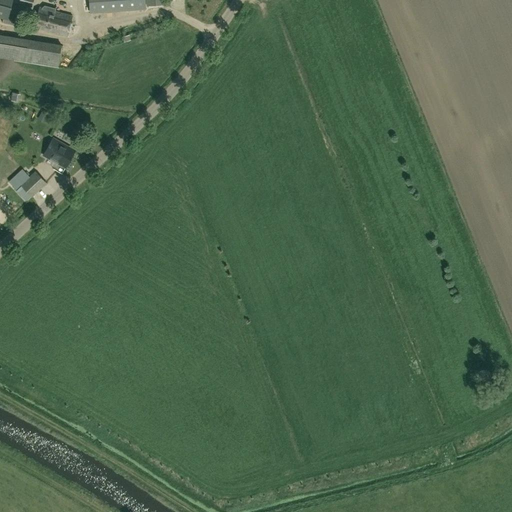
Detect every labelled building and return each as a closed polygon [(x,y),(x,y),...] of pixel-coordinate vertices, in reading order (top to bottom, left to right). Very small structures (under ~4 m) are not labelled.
[(12,0),(19,0),(19,3),(31,6),(33,0),(0,0),(0,18),(7,20),(12,0)] [(145,0),(88,0),(90,12),(146,9),(145,0)] [(67,36),(72,16),(55,12),(56,8),(44,5),(42,8),(39,7),(34,28),(67,36)] [(0,57),(58,67),(61,45),(0,35),(0,57)] [(10,100),(19,102),(20,94),(12,93),(10,100)] [(65,168),(75,151),(54,138),(43,155),(65,168)] [(32,197),(47,183),(36,171),(30,177),(26,172),(17,180),(32,197)]
